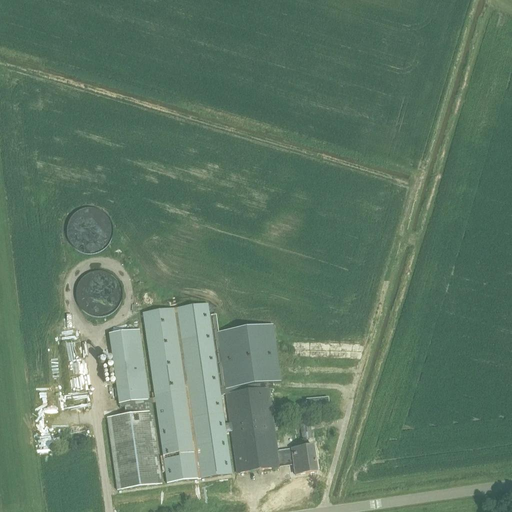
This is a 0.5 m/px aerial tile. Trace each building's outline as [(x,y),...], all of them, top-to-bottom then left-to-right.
[(208,305),(143,314),(167,484),(232,475),(208,305)] [(274,326),(217,334),(225,390),(281,383),(274,326)] [(140,331),(108,335),(119,405),(149,400),(140,331)] [(268,389),(226,395),(237,474),(279,468),(279,466),(268,389)] [(151,412),(107,419),(118,491),(161,485),(151,412)] [(300,424),(302,441),(312,439),(310,422),(300,424)] [(277,453),(279,466),(294,463),(296,476),(317,473),(313,447),(292,450),(292,451),(277,453)] [(178,498),(171,502),(174,508),(181,504),(178,498)]
